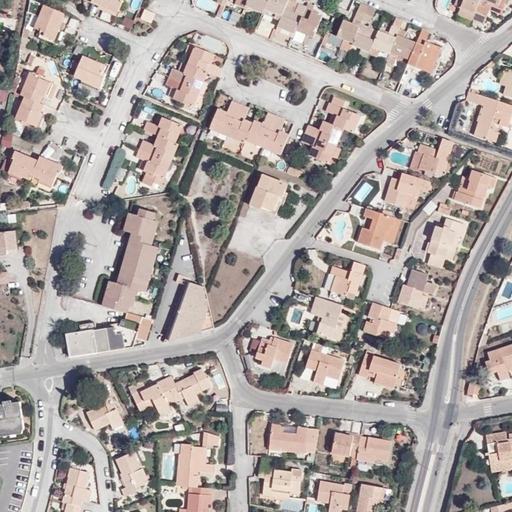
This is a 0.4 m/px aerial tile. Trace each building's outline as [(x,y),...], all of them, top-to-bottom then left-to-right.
[(122,1),(120,0),(96,0),(100,2),(99,4),(118,12),(122,1)] [(244,0),(236,0),(235,4),(244,9),(246,6),(247,1),(244,0)] [(248,0),(247,1),(246,6),(263,13),(265,8),(268,0),(248,0)] [(268,0),(265,8),(282,16),(285,8),(286,6),(288,0),(268,0)] [(296,0),(288,0),(286,6),(293,9),(296,3),(296,0)] [(456,0),(454,4),(460,7),(474,13),(478,5),(479,0),(456,0)] [(489,9),(491,5),(480,0),(479,0),(478,5),(489,9)] [(296,3),(293,9),(286,6),(285,8),(295,13),(299,4),(296,3)] [(314,5),(308,3),(306,8),(296,30),(313,37),(321,17),(315,14),(311,13),(313,9),(314,5)] [(98,8),(116,16),(118,12),(99,4),(98,7),(98,8)] [(299,4),(295,13),(285,8),(282,16),(280,20),(278,26),(295,33),(296,30),(306,8),(299,4)] [(355,18),(362,21),(368,7),(361,4),(355,18)] [(60,21),(64,13),(44,5),(34,27),(40,30),(45,32),(44,35),(43,36),(54,40),(62,22),(60,21)] [(482,24),(489,9),(478,5),(474,13),(472,19),(482,24)] [(369,24),(375,10),(368,7),(362,21),(369,24)] [(460,7),(457,15),(471,22),(472,19),(474,13),(460,7)] [(280,20),(282,16),(265,8),(263,13),(280,20)] [(151,23),(155,13),(145,9),(141,18),(151,23)] [(403,21),(395,18),(391,26),(399,29),(403,21)] [(344,20),(337,37),(344,40),(352,44),(360,27),(344,20)] [(367,28),(360,26),(360,27),(352,44),(352,45),(370,53),(372,47),(378,33),(371,30),(367,28)] [(387,35),(378,31),(378,33),(372,47),(378,50),(389,54),(390,52),(399,29),(391,26),(387,35)] [(404,37),(407,32),(399,29),(390,52),(398,56),(409,60),(416,43),(404,37)] [(442,48),(426,41),(429,32),(422,29),(416,43),(409,60),(408,64),(415,67),(424,71),(425,71),(429,60),(436,63),(442,48)] [(310,43),(313,37),(296,30),(295,33),(294,36),(310,43)] [(344,40),(341,48),(349,51),(351,48),(352,45),(352,44),(344,40)] [(190,42),(185,55),(191,58),(195,47),(196,44),(190,42)] [(370,53),(352,45),(351,48),(368,56),(369,55),(370,53)] [(209,72),(219,77),(223,69),(212,64),(209,62),(213,54),(195,47),(191,58),(188,64),(209,72)] [(375,58),(378,50),(372,47),(370,53),(369,55),(375,58)] [(396,61),(398,56),(390,52),(389,54),(388,57),(396,61)] [(104,78),(100,77),(103,71),(105,66),(83,57),(76,76),(83,80),(82,81),(99,89),(104,78)] [(425,71),(431,74),(436,63),(429,60),(425,71)] [(185,73),(173,69),(170,76),(202,89),(209,72),(188,64),(185,73)] [(511,69),(505,68),(500,84),(506,86),(504,95),(511,97),(511,69)] [(37,77),(37,75),(30,72),(21,95),(26,97),(39,102),(43,95),(45,95),(51,98),(56,86),(37,77)] [(192,106),(194,107),(202,89),(170,76),(166,85),(177,89),(173,98),(185,103),(192,106)] [(475,94),(471,92),(469,92),(466,100),(473,102),(475,94)] [(499,125),(510,128),(511,121),(511,105),(478,95),(475,94),(473,102),(483,106),(483,109),(481,108),(479,113),(481,114),(480,116),(478,115),(476,122),(478,122),(474,135),(483,138),(483,136),(486,137),(485,139),(496,142),(498,136),(496,135),(497,132),(495,131),(491,127),(494,117),(501,119),(499,125)] [(337,115),(340,117),(336,126),(344,129),(353,133),(360,115),(344,109),(342,108),(345,101),(334,96),(331,103),(329,102),(326,111),(337,115)] [(41,112),(44,104),(39,102),(26,97),(16,120),(22,123),(23,120),(28,122),(37,126),(42,113),(41,112)] [(210,128),(228,136),(241,104),(232,100),(227,112),(219,108),(210,128)] [(244,119),(249,108),(241,104),(228,136),(245,143),(246,141),(252,127),(243,122),(244,119)] [(263,123),(262,127),(253,123),(252,127),(246,141),(263,148),(277,116),(268,113),(263,123)] [(280,130),(285,119),(277,116),(263,148),(279,155),(287,138),(278,134),(280,130)] [(159,126),(147,122),(144,130),(158,135),(161,137),(175,143),(182,126),(162,117),(159,126)] [(323,131),(320,129),(309,125),(305,134),(337,147),(344,129),(336,126),(333,125),(326,122),(323,131)] [(313,146),(309,155),(330,164),(337,147),(305,134),(301,142),(313,146)] [(154,145),(143,140),(140,149),(171,161),(178,144),(175,143),(161,137),(157,146),(154,145)] [(453,144),(454,142),(442,139),(436,158),(435,162),(431,161),(432,156),(435,148),(420,144),(417,152),(415,151),(409,168),(418,172),(419,168),(435,174),(437,168),(444,172),(451,152),(453,144)] [(330,164),(335,166),(341,149),(337,147),(330,164)] [(164,179),(171,161),(140,149),(137,157),(148,161),(144,170),(164,179)] [(30,179),(32,175),(38,161),(15,151),(11,158),(14,159),(13,162),(9,172),(22,178),(23,176),(30,179)] [(60,173),(63,166),(40,157),(38,161),(32,175),(40,178),(39,180),(52,186),(56,177),(58,172),(60,173)] [(1,169),(9,172),(13,162),(6,159),(1,169)] [(298,177),(301,171),(289,166),(287,172),(298,177)] [(434,177),(442,179),(444,172),(437,168),(435,174),(434,177)] [(480,208),(487,186),(490,176),(472,170),(469,179),(463,177),(455,200),(480,208)] [(403,173),(400,180),(397,179),(392,177),(385,201),(414,210),(420,190),(427,193),(428,190),(430,182),(403,173)] [(275,215),(287,184),(262,175),(250,205),(275,215)] [(493,188),(496,178),(490,176),(487,186),(493,188)] [(161,190),(164,182),(156,178),(153,187),(161,190)] [(29,200),(20,202),(17,209),(30,207),(29,200)] [(116,284),(109,281),(102,306),(127,313),(129,306),(131,296),(136,297),(137,297),(139,290),(140,290),(152,246),(154,239),(149,237),(154,220),(156,213),(139,208),(137,216),(128,213),(123,231),(131,233),(135,234),(120,285),(116,284)] [(391,216),(382,214),(367,209),(364,216),(373,219),(369,229),(362,228),(358,243),(380,249),(383,240),(386,232),(389,233),(391,226),(394,227),(396,218),(391,216)] [(394,243),(401,220),(396,218),(394,227),(391,226),(389,233),(386,232),(383,240),(394,243)] [(445,258),(447,258),(450,245),(453,246),(457,233),(461,234),(462,235),(465,225),(446,218),(443,228),(436,226),(430,244),(428,244),(425,252),(427,252),(430,253),(445,258)] [(154,239),(159,222),(154,220),(149,237),(154,239)] [(18,249),(16,232),(0,233),(0,257),(7,256),(7,250),(18,249)] [(131,233),(116,284),(120,285),(135,234),(131,233)] [(450,245),(447,258),(452,260),(461,234),(457,233),(453,246),(450,245)] [(147,293),(158,248),(152,246),(140,290),(147,293)] [(397,248),(394,259),(399,261),(402,250),(402,249),(397,248)] [(427,262),(443,267),(445,258),(430,253),(427,262)] [(356,294),(366,265),(354,262),(348,280),(345,278),(347,271),(332,266),(330,274),(335,276),(331,290),(347,296),(348,292),(356,294)] [(416,270),(412,269),(407,285),(410,287),(416,270)] [(426,282),(429,274),(416,270),(410,287),(407,285),(403,284),(398,300),(418,307),(422,295),(423,290),(433,294),(436,285),(426,282)] [(0,288),(11,289),(11,274),(0,273),(0,288)] [(174,281),(182,284),(163,342),(168,341),(187,282),(184,281),(185,277),(176,274),(174,281)] [(211,329),(202,286),(187,282),(168,341),(211,329)] [(424,309),(428,296),(422,295),(418,307),(424,309)] [(337,324),(340,315),(342,308),(343,305),(316,296),(311,314),(322,317),(317,333),(339,340),(343,327),(337,324)] [(397,324),(389,321),(393,309),(391,309),(372,303),(367,317),(373,319),(372,323),(366,321),(363,331),(388,340),(391,333),(393,334),(394,334),(397,324)] [(67,336),(71,357),(133,347),(135,339),(145,342),(152,320),(127,313),(125,320),(122,319),(119,327),(96,331),(95,322),(79,325),(81,334),(67,336)] [(343,327),(346,317),(340,315),(337,324),(343,327)] [(287,364),(294,344),(274,338),(273,342),(270,341),(262,339),(256,359),(263,361),(261,366),(271,369),(274,360),(286,364),(287,364)] [(510,378),(507,371),(511,369),(511,344),(487,353),(489,360),(485,362),(489,375),(497,372),(500,381),(510,378)] [(324,383),(326,376),(338,380),(344,362),(311,351),(306,368),(313,370),(314,365),(318,366),(317,371),(313,382),(323,385),(324,383)] [(393,389),(401,365),(374,356),(374,357),(365,354),(358,376),(367,378),(368,376),(369,371),(377,374),(376,379),(374,383),(393,389)] [(271,369),(284,373),(286,364),(274,360),(271,369)] [(176,383),(171,375),(165,378),(173,396),(182,392),(185,398),(187,402),(198,397),(196,393),(211,386),(202,368),(194,372),(195,374),(176,383)] [(324,383),(335,387),(338,380),(326,376),(324,383)] [(167,399),(173,396),(165,378),(157,382),(158,383),(147,389),(142,380),(128,387),(141,413),(156,406),(159,412),(170,407),(169,403),(167,399)] [(480,386),(470,383),(466,396),(472,397),(473,394),(478,395),(480,386)] [(112,428),(124,423),(105,384),(98,388),(104,401),(100,403),(102,406),(96,409),(95,408),(87,412),(95,430),(110,423),(112,428)] [(288,390),(287,389),(285,393),(291,394),(294,387),(289,386),(288,390)] [(175,400),(176,402),(185,398),(182,392),(173,396),(175,400)] [(189,407),(200,402),(198,397),(187,402),(189,407)] [(0,433),(25,429),(21,402),(12,403),(12,400),(3,401),(4,404),(0,404),(0,433)] [(173,412),(170,407),(159,412),(161,417),(173,412)] [(305,453),(306,452),(311,452),(315,453),(319,429),(298,427),(297,433),(283,432),(284,425),(272,424),(270,445),(282,446),(282,451),(305,453)] [(357,460),(360,437),(361,435),(353,433),(353,436),(346,434),(336,432),(332,453),(349,457),(349,458),(351,459),(357,460)] [(505,432),(486,435),(490,463),(500,461),(501,470),(511,467),(511,433),(505,435),(505,432)] [(215,465),(206,464),(207,447),(219,447),(219,437),(203,435),(203,447),(193,446),(193,444),(183,443),(182,453),(180,453),(178,485),(190,486),(198,487),(199,475),(194,475),(190,475),(191,459),(195,460),(194,470),(214,473),(215,465)] [(368,436),(367,438),(360,437),(357,460),(375,463),(375,459),(388,461),(391,441),(368,436)] [(113,448),(111,443),(105,445),(108,451),(113,448)] [(138,491),(137,487),(148,482),(135,451),(116,459),(122,473),(121,474),(126,487),(122,489),(125,496),(138,491)] [(490,463),(492,471),(501,470),(500,461),(490,463)] [(265,477),(264,495),(272,496),(273,489),(291,491),(300,492),(302,479),(303,472),(303,470),(292,468),(292,471),(276,469),(276,466),(261,463),(259,477),(265,477)] [(165,465),(164,476),(175,477),(176,465),(165,465)] [(68,483),(66,489),(63,502),(67,503),(81,507),(83,499),(87,500),(90,490),(86,489),(90,472),(70,467),(68,477),(69,477),(68,483)] [(340,511),(341,508),(348,509),(351,494),(343,493),(345,485),(321,481),(318,501),(331,503),(329,511),(340,511)] [(377,498),(380,498),(382,487),(362,484),(356,511),(377,511),(379,505),(376,504),(377,498)] [(213,495),(210,495),(210,488),(198,487),(190,486),(188,509),(187,511),(205,511),(206,511),(208,511),(209,503),(213,503),(213,495)] [(291,491),(273,489),(272,496),(290,498),(291,491)] [(511,511),(511,501),(491,507),(492,511),(511,511)] [(79,511),(81,507),(67,503),(65,511),(79,511)]
